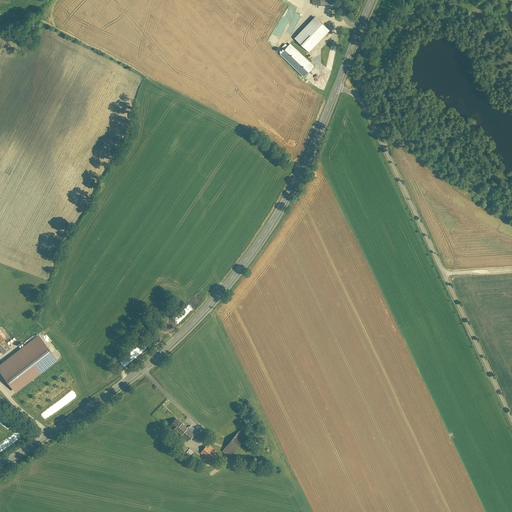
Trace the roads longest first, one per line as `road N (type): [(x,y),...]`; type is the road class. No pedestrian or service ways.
road 1 (tertiary): [(0,466),(117,388),(209,306),(287,196),(334,87)]
road 2 (unclassified): [(511,420),(368,112),(357,96),(334,87)]
